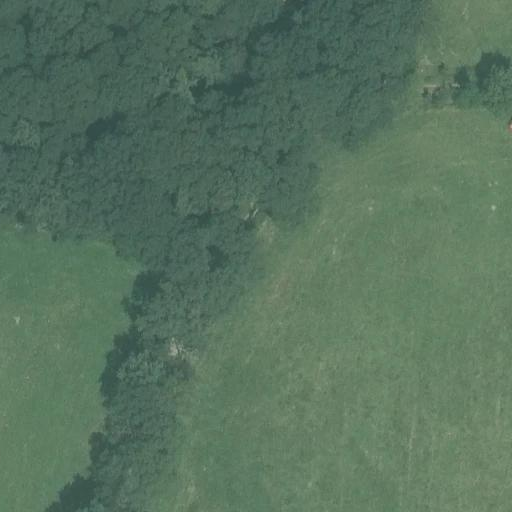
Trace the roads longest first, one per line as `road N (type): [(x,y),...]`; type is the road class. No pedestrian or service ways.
road 1 (track): [(120,511),(193,309),(257,178),(299,0)]
road 2 (track): [(280,94),(511,90)]
